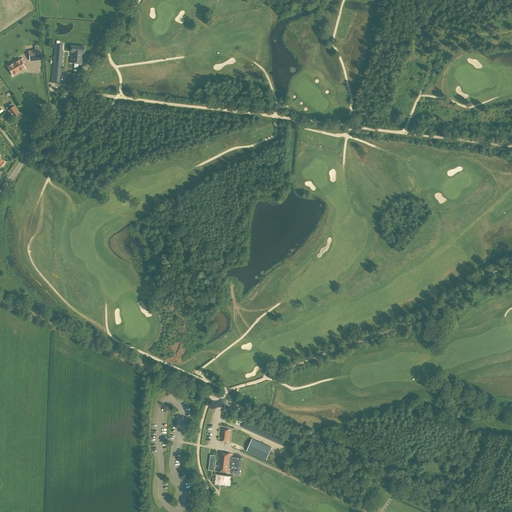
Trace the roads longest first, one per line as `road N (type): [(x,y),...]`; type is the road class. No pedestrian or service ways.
road 1 (track): [(71,90),(511,146)]
road 2 (track): [(468,511),(224,402)]
road 3 (unclassified): [(224,402),(0,300)]
road 4 (unclassified): [(0,194),(131,0)]
